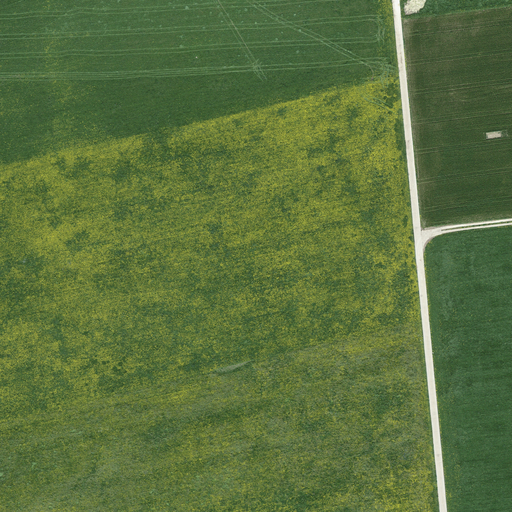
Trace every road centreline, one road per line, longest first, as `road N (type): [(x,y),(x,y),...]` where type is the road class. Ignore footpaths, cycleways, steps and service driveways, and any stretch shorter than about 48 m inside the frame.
road 1 (track): [(419,247),(442,511)]
road 2 (track): [(395,0),(419,247)]
